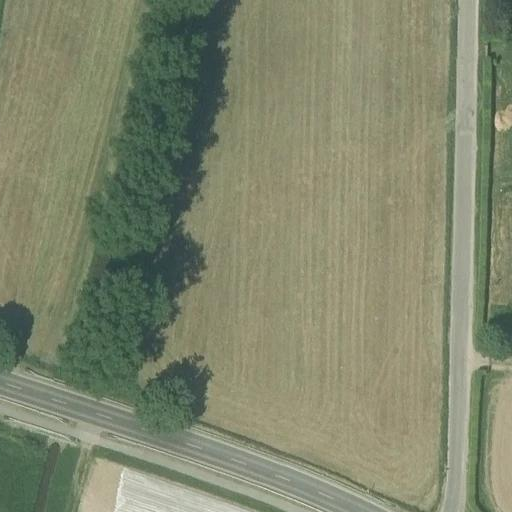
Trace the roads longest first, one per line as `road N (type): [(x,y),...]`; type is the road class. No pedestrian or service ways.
road 1 (residential): [(471,0),(452,511)]
road 2 (tertiary): [(0,385),(268,474),(352,511)]
